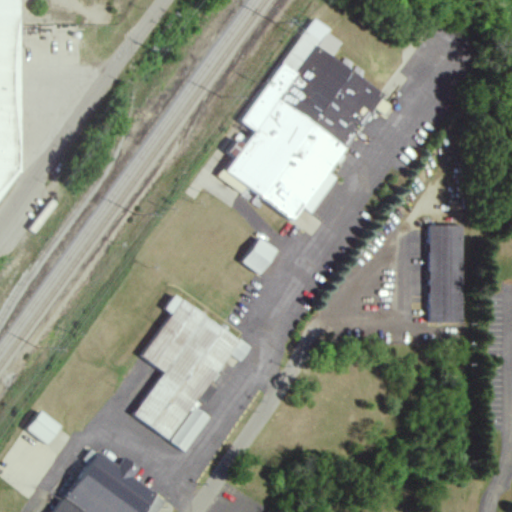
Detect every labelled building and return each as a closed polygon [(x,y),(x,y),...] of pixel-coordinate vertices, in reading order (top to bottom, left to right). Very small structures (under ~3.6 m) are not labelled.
[(0,0),(0,159),(17,135),(11,0),(0,0)] [(383,93),(330,58),(339,43),(326,34),(329,29),(311,18),(241,123),(253,131),(243,146),(235,140),(226,154),(231,158),(217,178),(240,194),(245,187),(293,219),(301,207),(311,214),(336,177),(329,173),(383,93)] [(426,323),(461,324),(462,226),(427,226),(426,323)] [(261,275),(275,249),(256,239),(242,265),(261,275)] [(184,451),(206,417),(192,407),(227,354),(239,362),(249,347),(172,297),(164,310),(169,313),(139,358),(161,371),(131,417),(184,451)] [(45,445),(59,427),(39,412),(25,430),(45,445)] [(52,511),(153,511),(162,499),(130,479),(137,468),(122,458),(116,466),(92,450),(52,511)]
